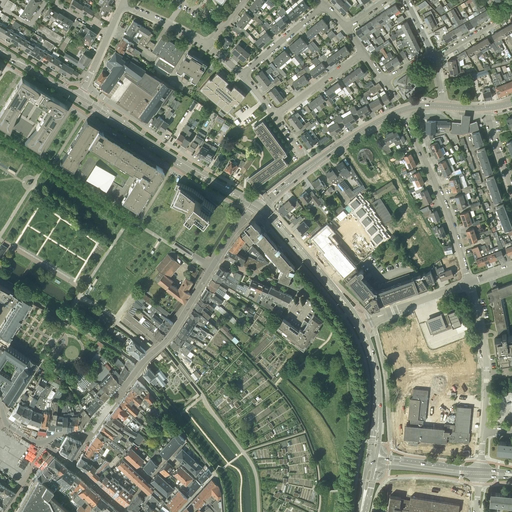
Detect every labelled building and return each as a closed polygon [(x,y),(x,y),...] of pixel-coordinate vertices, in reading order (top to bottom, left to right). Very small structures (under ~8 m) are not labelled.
[(27,5),(34,10),(37,5),(30,0),(27,5)] [(73,0),(68,0),(71,2),(70,5),(69,6),(74,9),(78,3),(73,0)] [(303,0),(299,4),(304,10),(309,6),(303,0)] [(341,0),(338,0),(335,4),(339,8),(345,3),(341,0)] [(418,5),(420,10),(428,4),(425,0),(418,5)] [(481,9),(475,0),(471,0),(474,3),(484,20),(490,17),(487,10),(484,6),(481,9)] [(255,15),(258,18),(260,14),(262,12),(258,10),(261,6),(254,1),(250,7),(255,11),(253,13),(255,15)] [(78,3),(74,9),(80,12),(80,11),(85,3),(83,2),(81,5),(78,3)] [(80,11),(85,14),(89,8),(87,7),(89,4),(86,2),(85,3),(80,11)] [(102,7),(109,11),(112,6),(110,4),(110,5),(106,2),(104,5),(102,3),(99,2),(97,4),(102,7)] [(350,8),(345,3),(339,8),(344,13),(350,8)] [(475,11),(473,13),(475,16),(479,23),(484,20),(474,3),(471,4),(475,11)] [(283,7),(282,8),(279,4),(277,6),(280,10),(284,15),(287,12),(283,7)] [(299,4),(293,9),(298,15),(304,10),(299,4)] [(391,7),(394,13),(399,10),(395,4),(391,7)] [(441,4),(435,9),(440,14),(443,12),(445,11),(446,11),(443,7),(441,4)] [(24,10),(31,14),(34,10),(27,5),(24,10)] [(105,16),(109,11),(102,7),(99,12),(98,11),(94,16),(97,18),(100,13),(103,14),(105,16)] [(394,13),(391,7),(386,11),(390,17),(394,13)] [(49,18),(54,11),(49,8),(44,15),(49,18)] [(89,8),(85,14),(90,18),(92,15),(94,16),(98,11),(95,10),(94,11),(89,8)] [(298,15),(293,9),(288,14),(293,19),(298,15)] [(460,20),(453,9),(451,10),(454,16),(456,20),(463,32),(468,29),(464,23),(462,18),(460,20)] [(28,19),(31,14),(24,10),(21,14),(20,14),(18,16),(25,20),(26,18),(28,19)] [(282,18),(277,22),(277,23),(282,29),(287,24),(285,21),(288,19),(285,16),(284,15),(280,10),(277,13),(282,18)] [(54,11),(49,18),(54,21),(54,20),(58,13),(54,11)] [(381,14),(390,28),(392,26),(389,22),(392,20),(390,17),(386,11),(381,14)] [(427,23),(435,19),(432,14),(431,11),(425,13),(423,15),(427,23)] [(59,12),(58,13),(54,20),(59,23),(64,15),(59,12)] [(241,18),(247,23),(252,18),(245,12),(241,18)] [(384,25),(386,27),(388,31),(389,30),(390,28),(381,14),(376,17),(380,23),(382,27),(384,25)] [(64,15),(59,23),(63,26),(68,18),(64,15)] [(258,25),(260,24),(262,21),(258,18),(255,15),(253,18),(258,22),(256,23),(258,25)] [(454,29),(458,36),(463,32),(456,20),(454,16),(451,17),(454,23),(452,25),(452,26),(454,29)] [(470,20),(474,26),(479,23),(475,16),(470,20)] [(380,23),(376,17),(371,21),(375,27),(380,23)] [(68,18),(63,26),(68,29),(73,21),(68,18)] [(243,28),(247,23),(241,18),(237,23),(243,28)] [(328,25),(327,24),(322,19),(317,23),(325,33),(328,30),(328,25)] [(435,19),(427,23),(431,31),(437,29),(435,26),(438,25),(435,19)] [(282,29),(277,23),(277,22),(275,20),(270,24),(267,21),(264,24),(268,29),(271,26),(271,27),(274,30),(273,30),(274,31),(277,33),(282,29)] [(468,29),(474,26),(470,20),(464,23),(468,29)] [(139,43),(145,47),(149,41),(151,39),(153,34),(151,33),(151,32),(133,21),(130,26),(138,31),(139,29),(141,30),(140,32),(144,35),(140,40),(139,43)] [(266,31),(268,29),(264,24),(262,21),(260,24),(265,29),(266,31)] [(375,27),(371,21),(366,24),(372,33),(377,30),(375,27)] [(401,24),(402,27),(398,29),(395,31),(397,33),(410,27),(407,21),(401,24)] [(72,26),(80,30),(93,39),(94,37),(95,37),(96,35),(96,34),(89,29),(87,32),(81,28),(81,27),(74,23),(72,26)] [(322,35),(325,33),(317,23),(311,28),(316,33),(319,31),(322,35)] [(372,33),(366,24),(361,28),(365,33),(367,37),(369,40),(371,38),(369,35),(372,33)] [(453,39),(447,29),(445,25),(441,28),(433,32),(435,36),(441,33),(446,42),(453,39)] [(138,31),(130,26),(126,32),(134,37),(138,31)] [(240,31),(238,29),(235,26),(232,29),(238,34),(240,31)] [(452,26),(447,29),(453,39),(458,36),(454,29),(452,26)] [(511,45),(511,38),(509,34),(511,32),(507,26),(502,29),(506,35),(508,39),(511,45)] [(393,41),(395,39),(396,39),(396,37),(398,36),(398,35),(401,34),(402,37),(412,32),(410,27),(397,33),(390,37),(393,41)] [(10,30),(7,28),(2,36),(7,39),(13,30),(12,30),(10,30)] [(310,38),(312,40),(318,35),(316,33),(311,28),(306,32),(311,37),(310,38)] [(356,31),(360,37),(363,41),(367,37),(365,33),(361,28),(356,31)] [(497,32),(501,38),(506,35),(502,29),(497,32)] [(12,42),(13,42),(18,34),(19,32),(16,30),(15,33),(14,32),(14,31),(13,30),(7,39),(9,41),(10,40),(10,41),(12,42)] [(91,41),(93,39),(80,30),(78,33),(84,37),(82,40),(89,44),(90,44),(92,42),(91,41)] [(271,38),(267,32),(264,34),(262,31),(259,34),(261,37),(266,42),(271,38)] [(396,42),(398,46),(415,37),(412,32),(402,37),(403,40),(401,41),(400,40),(396,42)] [(501,38),(497,32),(492,35),(495,41),(493,42),(498,50),(502,48),(500,43),(503,42),(501,38)] [(18,34),(13,42),(14,43),(15,44),(16,44),(19,46),(23,38),(18,34)] [(229,40),(232,37),(228,34),(221,43),(220,43),(226,48),(225,48),(226,49),(231,41),(229,40)] [(120,43),(133,51),(137,54),(139,55),(141,52),(133,47),(134,44),(123,37),(120,43)] [(167,40),(162,37),(152,52),(160,57),(156,64),(170,73),(184,51),(179,47),(180,46),(168,39),(167,40)] [(261,47),(266,42),(261,37),(256,41),(261,47)] [(301,37),(295,42),(300,48),(305,53),(310,49),(313,53),(316,51),(310,43),(308,45),(301,37)] [(398,46),(399,49),(407,45),(408,47),(418,43),(415,37),(398,46)] [(482,41),(488,50),(492,47),(497,54),(499,52),(498,50),(493,42),(491,44),(488,37),(482,41)] [(29,41),(23,38),(19,46),(24,49),(29,41)] [(30,53),(37,41),(31,38),(29,41),(24,49),(30,53)] [(51,43),(45,40),(42,45),(48,48),(51,43)] [(381,44),(383,48),(390,43),(388,40),(381,44)] [(36,46),(39,42),(37,41),(30,53),(33,54),(33,55),(34,56),(35,56),(40,48),(36,46)] [(310,43),(316,51),(319,48),(313,41),(310,43)] [(483,53),(488,50),(482,41),(477,44),(483,53)] [(297,50),(300,48),(295,42),(290,46),(297,54),(294,57),(300,63),(303,61),(298,55),(300,53),(297,50)] [(131,54),(133,51),(120,43),(116,48),(124,53),(125,50),(131,54)] [(375,49),(374,46),(371,43),(365,47),(367,50),(369,49),(370,52),(375,49)] [(418,43),(408,47),(409,49),(412,53),(414,52),(421,49),(418,43)] [(483,53),(477,44),(472,47),(476,53),(478,57),(481,55),(483,58),(485,56),(483,53)] [(238,56),(243,50),(238,45),(232,51),(238,56)] [(339,50),(343,56),(349,52),(345,45),(339,50)] [(337,47),(331,51),(337,60),(343,56),(339,50),(337,47)] [(476,53),(472,47),(466,50),(470,57),(476,53)] [(46,52),(40,48),(35,56),(36,56),(36,57),(37,58),(38,58),(41,60),(46,52)] [(86,48),(78,61),(76,65),(82,69),(85,64),(86,65),(93,53),(86,48)] [(321,56),(325,61),(327,60),(331,65),(337,60),(331,51),(330,50),(327,49),(326,52),(321,56)] [(249,54),(243,50),(238,56),(244,61),(250,54),(250,53),(249,54)] [(279,55),(285,62),(291,57),(285,50),(285,51),(279,55)] [(54,51),(51,55),(47,63),(47,64),(49,65),(50,65),(52,67),(57,59),(58,57),(59,55),(54,51)] [(123,56),(116,51),(109,60),(115,65),(111,70),(113,71),(101,86),(109,92),(123,74),(147,92),(149,90),(153,92),(154,91),(157,93),(141,115),(149,121),(155,113),(156,113),(162,105),(161,104),(162,103),(164,104),(175,88),(173,87),(131,61),(129,63),(122,58),(123,56)] [(51,55),(46,52),(41,60),(44,61),(44,62),(45,63),(46,62),(47,63),(51,55)] [(181,74),(182,73),(184,74),(182,78),(186,81),(188,78),(189,77),(192,79),(191,80),(196,83),(207,65),(208,64),(188,52),(187,53),(177,70),(181,74)] [(387,54),(386,52),(383,54),(386,58),(382,61),(388,71),(395,67),(391,60),(387,54)] [(401,63),(397,56),(394,58),(390,52),(387,54),(391,60),(395,67),(401,63)] [(69,61),(72,57),(65,53),(63,57),(69,61)] [(457,56),(458,58),(456,59),(448,61),(449,68),(457,66),(460,66),(459,61),(464,58),(463,55),(461,56),(460,56),(459,54),(457,56)] [(285,62),(279,55),(273,60),(277,64),(278,66),(276,68),(283,76),(286,74),(280,66),(285,62)] [(325,61),(321,56),(317,59),(320,62),(319,62),(320,64),(316,67),(320,73),(326,69),(322,63),(325,61)] [(57,70),(62,62),(59,60),(59,58),(58,57),(57,59),(52,67),(57,70)] [(297,66),(300,63),(294,57),(291,59),(297,66)] [(102,71),(96,80),(96,81),(96,82),(98,83),(99,83),(100,84),(100,85),(100,86),(101,86),(113,71),(111,70),(115,65),(109,60),(108,60),(107,61),(107,62),(107,63),(106,63),(106,64),(106,65),(107,65),(107,66),(107,67),(108,67),(109,68),(108,70),(111,72),(109,75),(105,73),(106,71),(103,69),(102,71)] [(68,65),(62,62),(57,70),(63,74),(68,65)] [(69,77),(70,75),(76,78),(79,73),(73,70),(74,69),(68,65),(63,74),(65,75),(65,74),(66,75),(66,76),(67,76),(68,76),(69,77)] [(320,73),(316,67),(311,70),(308,66),(304,68),(308,73),(308,74),(310,72),(314,77),(320,73)] [(367,72),(367,71),(363,66),(361,67),(360,66),(354,71),(359,77),(360,79),(363,77),(367,74),(367,73),(367,72)] [(461,73),(462,76),(473,73),(472,70),(464,72),(464,69),(461,70),(460,66),(457,66),(449,68),(450,75),(458,74),(458,73),(461,73)] [(298,79),(303,85),(309,81),(305,75),(308,73),(304,68),(299,71),(302,76),(298,79)] [(255,76),(260,81),(267,76),(262,70),(255,76)] [(359,77),(354,71),(349,75),(353,81),(359,77)] [(209,77),(200,89),(228,113),(234,105),(236,107),(246,95),(234,86),(231,89),(226,85),(229,82),(217,72),(211,79),(209,77)] [(413,72),(408,76),(407,75),(397,81),(400,85),(398,86),(400,89),(404,95),(411,90),(413,89),(410,85),(418,79),(413,72)] [(506,83),(505,79),(502,80),(500,73),(496,74),(500,82),(505,93),(510,91),(506,83)] [(496,79),(493,81),(496,87),(499,96),(505,93),(500,82),(496,74),(494,75),(496,79)] [(353,81),(349,75),(343,79),(347,85),(353,81)] [(265,87),(271,82),(267,76),(260,81),(265,87)] [(303,85),(298,79),(295,81),(292,77),(287,80),(290,84),(291,86),(293,84),(298,89),(303,85)] [(4,107),(0,112),(0,125),(6,128),(7,126),(8,126),(7,127),(8,127),(9,126),(11,128),(16,115),(28,95),(29,95),(28,97),(34,100),(34,99),(43,104),(42,105),(47,109),(48,107),(49,108),(37,128),(27,138),(29,139),(29,140),(29,141),(30,140),(31,140),(29,143),(37,148),(38,145),(41,147),(40,148),(41,148),(49,135),(48,135),(51,130),(52,131),(60,118),(59,117),(62,113),(63,113),(65,110),(63,108),(65,105),(24,80),(22,83),(20,81),(17,85),(18,86),(16,90),(15,89),(6,103),(7,103),(5,107),(4,107)] [(338,82),(332,87),(338,95),(344,91),(348,97),(351,95),(349,93),(346,87),(343,89),(338,82)] [(370,93),(372,91),(381,85),(379,83),(375,85),(375,86),(369,90),(363,93),(365,97),(370,94),(370,93)] [(374,94),(378,91),(382,88),(381,85),(372,91),(374,94)] [(273,98),(279,92),(275,87),(268,92),(269,92),(273,98)] [(326,91),(331,97),(333,95),(335,97),(338,95),(332,87),(326,91)] [(485,99),(492,98),(491,93),(496,92),(494,87),(487,89),(487,91),(483,92),(485,99)] [(281,91),(279,92),(273,98),(277,103),(277,104),(284,98),(281,95),(283,94),(281,91)] [(361,95),(365,102),(366,105),(362,107),(366,115),(371,112),(369,108),(371,107),(365,97),(363,93),(361,95)] [(381,101),(383,100),(381,96),(380,93),(377,94),(379,97),(374,100),(378,108),(383,105),(381,101)] [(386,93),(381,96),(383,100),(386,104),(391,101),(386,93)] [(16,115),(11,128),(16,131),(13,136),(14,137),(17,139),(21,134),(27,138),(37,128),(49,108),(48,107),(47,109),(42,105),(43,104),(34,99),(34,100),(28,97),(29,95),(28,95),(16,115)] [(325,106),(322,102),(325,100),(321,95),(315,99),(322,109),(325,106)] [(309,103),(313,109),(316,106),(319,111),(322,109),(315,99),(309,103)] [(178,100),(173,108),(176,110),(181,103),(178,100)] [(378,108),(374,100),(369,103),(371,107),(373,111),(378,108)] [(191,111),(197,103),(194,101),(189,109),(191,111)] [(159,127),(170,111),(172,108),(169,106),(165,113),(162,118),(159,116),(157,118),(155,117),(153,119),(153,118),(152,119),(153,119),(152,121),(154,123),(154,124),(154,125),(156,126),(157,126),(159,127)] [(361,118),(366,115),(362,107),(357,110),(355,107),(353,108),(356,115),(359,113),(361,118)] [(354,116),(356,115),(353,108),(350,110),(352,113),(347,116),(352,124),(356,121),(354,116)] [(173,113),(170,111),(159,127),(164,131),(166,129),(166,128),(169,123),(167,121),(173,113)] [(292,124),(299,119),(297,116),(300,114),(298,111),(288,119),(292,124)] [(347,126),(352,124),(347,116),(342,119),(341,115),(338,117),(342,123),(344,122),(347,126)] [(333,120),(335,123),(333,124),(337,132),(342,129),(339,125),(342,123),(338,117),(335,118),(336,119),(333,120)] [(299,119),(292,124),(297,130),(296,130),(297,130),(304,124),(306,127),(311,124),(309,121),(306,123),(304,120),(302,122),(299,119)] [(317,119),(314,122),(311,124),(306,127),(308,130),(309,130),(311,128),(315,125),(316,127),(320,124),(317,119)] [(128,170),(132,172),(133,170),(139,174),(122,201),(121,201),(137,211),(138,211),(137,211),(139,208),(141,209),(165,169),(163,168),(163,169),(154,164),(155,163),(104,131),(103,132),(102,133),(98,130),(99,128),(87,120),(67,151),(60,163),(106,191),(112,180),(119,185),(128,170)] [(187,124),(181,133),(180,133),(176,140),(181,143),(196,120),(195,120),(191,127),(188,125),(187,124)] [(198,122),(196,120),(181,143),(186,147),(191,140),(188,138),(192,132),(192,131),(198,122)] [(269,178),(268,177),(271,175),(271,176),(274,174),(273,173),(276,171),(277,172),(279,170),(279,169),(282,167),(282,168),(285,166),(284,165),(287,163),(287,164),(288,164),(283,157),(284,155),(285,156),(288,154),(286,152),(281,145),(279,143),(279,142),(277,140),(275,137),(273,134),(273,135),(271,132),(271,131),(269,129),(267,127),(267,126),(265,123),(265,124),(263,121),(263,120),(253,127),(275,158),(248,178),(255,187),(258,185),(257,185),(260,183),(263,182),(263,181),(265,179),(266,180),(269,178)] [(482,126),(480,120),(477,121),(469,124),(452,122),(452,127),(451,133),(462,135),(463,134),(479,129),(479,128),(479,127),(482,126)] [(427,133),(429,133),(430,136),(430,139),(433,138),(433,133),(435,133),(439,133),(440,132),(440,131),(444,131),(445,131),(449,131),(450,128),(450,123),(447,123),(447,121),(442,121),(436,121),(427,121),(427,133)] [(332,135),(337,132),(333,124),(328,127),(326,124),(322,126),(323,128),(326,132),(329,131),(332,135)] [(206,135),(199,131),(188,148),(193,151),(198,143),(200,145),(202,142),(203,140),(204,138),(206,135)] [(305,141),(312,136),(307,131),(301,136),(302,136),(303,137),(302,138),(305,141)] [(396,146),(405,141),(403,136),(400,137),(397,132),(394,133),(393,131),(390,133),(396,145),(396,146)] [(479,131),(472,134),(473,136),(471,137),(474,143),(475,143),(476,146),(483,144),(482,141),(484,140),(482,134),(480,134),(479,131)] [(391,151),(390,148),(396,145),(390,133),(386,135),(387,137),(384,138),(387,144),(381,147),(386,154),(391,151)] [(309,147),(318,141),(316,137),(314,139),(312,136),(305,141),(309,147)] [(440,137),(435,139),(436,142),(430,145),(433,152),(440,148),(439,145),(442,143),(440,137)] [(470,171),(475,169),(468,150),(464,138),(458,139),(470,171)] [(203,158),(211,144),(203,140),(202,142),(200,145),(199,147),(200,148),(197,154),(200,156),(200,157),(202,158),(203,158)] [(211,144),(203,158),(209,162),(215,151),(212,149),(214,146),(211,144)] [(458,147),(457,145),(453,147),(455,151),(456,153),(461,151),(460,148),(459,149),(458,147)] [(366,162),(374,158),(369,148),(361,152),(366,162)] [(443,155),(440,148),(433,152),(436,158),(443,155)] [(489,157),(489,155),(487,150),(486,151),(485,148),(478,150),(478,153),(477,154),(479,160),(481,159),(481,162),(489,160),(488,158),(489,157)] [(223,163),(226,158),(225,158),(227,155),(224,153),(222,158),(219,156),(214,163),(215,164),(215,165),(217,166),(218,165),(218,166),(219,165),(221,166),(223,162),(223,163)] [(405,156),(404,156),(405,157),(405,158),(401,160),(403,164),(407,162),(413,159),(411,153),(405,156)] [(449,165),(455,163),(453,156),(446,159),(449,165)] [(250,157),(244,167),(248,170),(254,160),(250,157)] [(236,171),(238,167),(236,165),(238,163),(235,161),(235,160),(232,158),(224,170),(227,172),(227,171),(231,173),(233,169),(236,171)] [(416,165),(413,159),(407,162),(410,168),(416,165)] [(441,170),(449,166),(446,159),(438,163),(441,170)] [(492,169),(493,169),(491,162),(490,162),(489,160),(481,162),(482,165),(481,165),(483,172),(484,171),(485,174),(493,172),(492,169)] [(359,178),(351,165),(347,168),(343,161),(340,163),(337,165),(337,166),(341,172),(339,173),(340,175),(343,179),(345,178),(346,179),(352,175),(355,181),(356,180),(360,186),(363,184),(359,178)] [(449,166),(441,170),(444,176),(451,173),(449,166)] [(352,201),(353,200),(364,191),(363,190),(355,194),(343,179),(340,175),(337,177),(333,170),(330,172),(329,171),(326,173),(331,180),(333,182),(336,180),(338,183),(352,201)] [(410,182),(412,181),(422,177),(419,171),(412,174),(413,176),(409,178),(410,182)] [(463,176),(461,172),(458,173),(455,175),(456,177),(449,179),(451,186),(462,182),(460,177),(463,176)] [(480,179),(478,172),(471,174),(473,181),(474,181),(475,185),(482,183),(480,179)] [(491,191),(499,188),(499,187),(498,187),(497,186),(499,185),(496,179),(495,179),(494,176),(487,179),(488,181),(486,182),(488,188),(490,188),(491,191)] [(422,177),(412,181),(415,187),(416,190),(419,189),(418,186),(424,183),(422,177)] [(313,182),(318,189),(320,191),(327,187),(322,181),(321,182),(319,178),(313,182)] [(453,192),(461,189),(462,188),(463,191),(469,189),(471,189),(472,189),(471,185),(464,188),(462,182),(451,186),(453,192)] [(174,203),(181,206),(187,209),(186,210),(192,215),(194,213),(198,216),(203,221),(215,206),(194,189),(180,183),(173,198),(175,199),(174,203)] [(420,199),(423,198),(430,195),(427,189),(425,190),(423,187),(419,189),(416,190),(415,191),(417,193),(417,194),(420,199)] [(502,197),(501,192),(499,188),(491,191),(492,193),(490,194),(492,200),(494,200),(495,202),(502,200),(501,197),(502,197)] [(323,206),(326,203),(322,198),(319,200),(312,191),(308,194),(306,191),(300,196),(307,205),(313,200),(317,206),(321,203),(323,206)] [(463,196),(463,194),(455,197),(457,203),(467,199),(466,195),(463,196)] [(360,195),(351,203),(355,208),(358,205),(361,208),(366,204),(367,203),(360,195)] [(430,195),(423,198),(426,204),(433,201),(430,195)] [(373,201),(384,223),(392,219),(381,197),(373,201)] [(484,209),(489,207),(488,203),(485,197),(480,199),(484,209)] [(459,209),(467,206),(469,205),(467,199),(457,203),(459,209)] [(284,204),(289,210),(294,206),(296,208),(300,205),(297,201),(293,204),(289,200),(286,202),(284,203),(284,204)] [(287,213),(289,210),(284,204),(283,205),(283,204),(281,206),(282,206),(279,209),(280,211),(282,214),(283,213),(288,220),(291,217),(287,213)] [(361,208),(357,212),(361,217),(364,214),(367,217),(371,213),(372,212),(366,204),(361,208)] [(341,205),(333,212),(336,215),(344,208),(341,205)] [(497,210),(496,210),(498,217),(500,216),(501,219),(508,216),(507,214),(508,213),(506,207),(504,207),(503,205),(496,207),(497,210)] [(162,230),(192,215),(186,210),(187,209),(181,206),(150,222),(163,229),(162,230)] [(431,213),(430,210),(422,213),(425,218),(432,215),(435,221),(440,219),(436,210),(431,213)] [(472,217),(470,210),(460,214),(462,220),(470,217),(472,217)] [(367,217),(362,221),(366,225),(370,222),(372,225),(377,222),(378,221),(371,213),(367,217)] [(508,216),(501,219),(502,221),(500,222),(503,228),(504,228),(505,231),(508,229),(511,227),(511,225),(511,224),(511,223),(510,218),(509,218),(508,216)] [(464,226),(472,224),(470,217),(462,220),(464,226)] [(281,274),(279,279),(288,284),(291,278),(292,275),(293,275),(295,274),(295,272),(296,270),(296,269),(295,268),(295,267),(291,263),(292,263),(288,259),(287,258),(284,254),(281,251),(283,250),(282,249),(281,248),(280,246),(278,245),(277,246),(275,244),(275,243),(271,239),(267,235),(265,232),(266,231),(266,230),(265,228),(263,227),(262,226),(260,227),(259,225),(253,218),(251,220),(252,222),(249,224),(247,223),(245,225),(248,227),(247,228),(248,228),(242,233),(250,242),(256,237),(283,269),(281,274)] [(304,222),(297,227),(298,228),(300,230),(301,231),(301,230),(303,232),(303,233),(309,227),(304,222)] [(372,225),(368,230),(372,234),(375,231),(378,234),(382,230),(384,229),(377,222),(372,225)] [(327,225),(313,238),(325,251),(323,253),(344,277),(356,267),(335,243),(336,242),(329,234),(333,231),(327,225)] [(438,231),(440,237),(446,235),(443,227),(438,228),(437,225),(431,228),(434,233),(438,231)] [(315,234),(316,233),(321,228),(320,226),(311,233),(313,236),(315,234)] [(468,237),(476,235),(474,228),(466,231),(468,237)] [(377,243),(381,240),(384,243),(389,238),(382,230),(378,234),(373,238),(377,243)] [(246,241),(240,234),(236,239),(247,248),(248,249),(250,247),(245,243),(246,241)] [(476,235),(468,237),(470,243),(478,241),(476,235)] [(241,247),(245,250),(247,248),(236,239),(233,244),(240,249),(241,247)] [(505,246),(505,248),(508,255),(511,253),(511,246),(510,242),(506,243),(505,240),(503,240),(503,239),(502,239),(500,240),(503,247),(505,246)] [(500,250),(495,252),(497,259),(504,256),(501,250),(503,249),(503,247),(500,240),(496,242),(500,250)] [(238,251),(240,249),(233,244),(229,248),(244,256),(245,254),(238,251)] [(249,256),(252,251),(255,247),(251,244),(252,246),(249,250),(247,252),(245,254),(249,256)] [(482,246),(484,252),(481,253),(485,264),(491,261),(486,248),(485,245),(482,246)] [(476,251),(478,259),(476,259),(479,266),(485,264),(481,253),(478,246),(476,247),(472,249),(473,252),(476,251)] [(486,248),(491,261),(497,259),(495,252),(493,248),(490,250),(488,247),(486,248)] [(269,263),(260,253),(257,259),(249,256),(245,254),(245,255),(245,254),(244,256),(229,248),(225,255),(226,257),(233,261),(255,270),(259,267),(269,263)] [(164,274),(158,282),(179,299),(181,300),(185,303),(191,293),(187,291),(193,282),(185,277),(180,286),(179,288),(174,284),(175,283),(173,281),(174,280),(170,278),(181,265),(185,261),(171,250),(157,267),(161,270),(160,270),(164,274)] [(448,261),(446,257),(442,259),(440,259),(442,263),(446,262),(447,262),(446,263),(447,266),(450,265),(448,261)] [(220,266),(216,271),(224,276),(226,275),(234,278),(236,272),(230,270),(229,272),(220,266)] [(356,268),(344,277),(371,307),(373,307),(374,306),(375,307),(380,305),(380,306),(381,306),(381,307),(382,307),(430,289),(426,284),(434,281),(431,271),(426,274),(426,273),(425,272),(424,272),(423,272),(423,273),(423,274),(421,275),(420,274),(412,278),(378,290),(374,289),(361,274),(363,273),(363,272),(364,272),(364,271),(363,270),(362,269),(361,269),(360,270),(359,271),(356,268)] [(448,278),(445,271),(444,268),(440,270),(441,273),(439,274),(441,280),(448,278)] [(451,269),(445,271),(448,278),(454,275),(451,269)] [(216,271),(213,277),(221,282),(221,281),(229,286),(236,290),(238,284),(239,281),(242,275),(239,273),(237,279),(235,283),(224,276),(216,271)] [(409,274),(377,285),(379,289),(411,278),(409,274)] [(7,280),(0,276),(0,283),(15,293),(17,289),(18,289),(18,287),(16,285),(7,280)] [(227,290),(219,285),(220,283),(212,278),(210,282),(218,287),(220,289),(221,288),(223,290),(226,292),(227,290)] [(248,297),(250,291),(252,288),(255,289),(258,282),(252,279),(252,280),(251,279),(250,281),(251,282),(249,286),(245,295),(248,297)] [(210,282),(207,285),(215,291),(224,297),(227,293),(226,292),(223,290),(221,288),(220,289),(218,287),(210,282)] [(257,290),(254,298),(253,300),(256,301),(264,284),(258,282),(255,289),(257,290)] [(9,301),(14,304),(19,295),(17,295),(18,294),(15,293),(0,283),(0,297),(8,302),(9,301)] [(236,290),(245,295),(249,286),(244,284),(243,286),(238,284),(236,290)] [(262,295),(265,297),(271,287),(264,284),(256,301),(258,303),(262,295)] [(207,286),(204,291),(201,295),(209,301),(212,298),(221,303),(224,299),(207,286)] [(263,301),(265,302),(267,299),(269,296),(270,296),(275,288),(271,286),(271,287),(265,297),(263,301)] [(267,304),(270,305),(273,302),(274,299),(274,298),(279,290),(275,288),(270,296),(272,297),(270,300),(269,300),(267,304)] [(283,292),(279,290),(274,298),(274,299),(273,302),(274,303),(274,302),(276,304),(278,301),(283,292)] [(276,309),(278,310),(280,306),(282,303),(288,294),(283,292),(278,301),(280,302),(278,305),(276,309)] [(278,310),(280,311),(282,308),(284,304),(287,305),(292,296),(288,294),(282,303),(280,306),(278,310)] [(0,381),(3,377),(6,379),(1,387),(1,386),(0,386),(4,393),(27,357),(6,343),(9,338),(11,335),(12,335),(12,334),(11,334),(17,324),(18,324),(18,323),(19,322),(20,322),(20,323),(21,323),(20,322),(22,319),(23,319),(22,319),(21,318),(22,317),(22,316),(29,306),(29,305),(31,303),(32,302),(31,302),(19,295),(14,304),(4,319),(0,326),(0,381)] [(201,296),(198,301),(205,307),(206,305),(212,310),(214,307),(212,305),(212,306),(201,296)] [(173,306),(175,308),(181,300),(179,299),(178,300),(173,306)] [(198,301),(195,306),(201,310),(201,311),(209,319),(211,316),(204,310),(206,308),(205,307),(198,301)] [(234,324),(236,322),(219,308),(220,307),(214,302),(212,305),(214,307),(234,324)] [(132,304),(128,310),(127,311),(133,317),(139,310),(132,304)] [(149,309),(152,311),(171,326),(173,323),(167,318),(167,317),(152,305),(149,309)] [(190,314),(205,324),(206,325),(215,333),(218,330),(203,315),(200,313),(194,307),(193,309),(190,314)] [(455,309),(427,320),(433,335),(461,324),(455,309)] [(168,330),(171,326),(152,311),(149,314),(153,317),(154,318),(154,319),(158,323),(159,322),(168,330)] [(200,327),(201,325),(204,326),(205,324),(190,314),(187,319),(200,327)] [(304,328),(302,326),(298,332),(290,326),(291,324),(283,318),(277,327),(284,332),(282,334),(304,350),(320,329),(318,327),(323,321),(314,314),(309,321),(310,323),(305,329),(304,328),(305,328),(304,328)] [(161,340),(166,333),(158,327),(157,329),(142,316),(138,321),(161,340)] [(158,327),(166,333),(168,330),(159,322),(158,323),(154,319),(154,318),(153,317),(150,320),(158,327)] [(200,327),(187,319),(184,324),(198,334),(200,332),(206,336),(208,333),(200,327)] [(236,344),(239,341),(234,336),(234,337),(228,331),(229,329),(222,323),(218,327),(225,334),(236,344)] [(195,335),(197,337),(202,340),(204,337),(198,334),(184,324),(180,329),(193,337),(195,335)] [(180,329),(177,334),(185,340),(187,337),(194,342),(196,339),(193,337),(180,329)] [(511,359),(511,335),(507,336),(506,333),(504,334),(503,331),(498,331),(498,336),(495,336),(498,363),(504,362),(504,361),(511,359)] [(182,345),(188,350),(192,344),(185,340),(177,334),(174,339),(182,345)] [(146,351),(132,339),(130,342),(131,343),(130,344),(129,344),(129,345),(129,344),(128,345),(127,345),(127,346),(127,347),(126,349),(138,358),(146,351)] [(188,350),(182,345),(174,339),(171,344),(184,354),(186,356),(184,359),(190,363),(193,359),(187,355),(190,351),(188,350)] [(111,359),(113,361),(121,369),(119,372),(124,378),(130,369),(117,357),(120,354),(116,352),(114,355),(111,359)] [(121,353),(120,354),(117,357),(130,369),(134,363),(128,359),(126,361),(123,358),(122,359),(121,358),(123,355),(121,353)] [(105,365),(105,366),(106,365),(111,371),(120,383),(124,378),(119,372),(111,364),(108,361),(105,357),(102,355),(98,360),(100,362),(104,365),(105,365)] [(14,400),(15,401),(15,400),(14,399),(16,397),(17,397),(18,396),(17,396),(18,393),(19,394),(20,393),(19,392),(21,390),(22,390),(22,389),(21,389),(23,386),(24,387),(24,386),(24,385),(25,383),(26,383),(27,383),(26,382),(28,379),(28,380),(29,379),(28,378),(30,376),(31,376),(30,375),(32,372),(33,372),(34,371),(33,371),(34,371),(33,370),(34,371),(36,369),(37,367),(35,367),(37,364),(27,357),(4,393),(1,397),(1,396),(0,397),(1,398),(1,397),(2,398),(2,397),(4,399),(4,400),(5,400),(7,402),(8,401),(8,402),(8,403),(9,402),(9,403),(9,402),(11,404),(12,405),(12,404),(14,400)] [(142,373),(148,380),(154,386),(157,383),(156,382),(157,380),(159,383),(166,377),(159,368),(156,370),(157,372),(155,374),(147,366),(142,373)] [(110,394),(112,392),(120,383),(111,371),(99,384),(110,394)] [(89,375),(86,378),(84,379),(76,372),(75,373),(72,378),(78,385),(84,391),(86,389),(89,392),(101,403),(105,400),(93,388),(90,385),(93,382),(93,381),(93,379),(94,379),(90,376),(89,375)] [(37,388),(41,390),(45,384),(47,380),(41,376),(35,386),(37,388)] [(137,380),(134,383),(145,393),(144,394),(146,395),(149,392),(144,386),(137,380)] [(59,385),(60,384),(54,381),(53,381),(51,385),(57,389),(59,386),(59,385)] [(98,383),(93,388),(105,400),(110,394),(99,384),(98,383)] [(132,386),(143,397),(144,397),(146,395),(144,394),(145,393),(134,383),(132,386)] [(50,386),(45,384),(41,390),(35,402),(28,422),(40,426),(45,401),(43,401),(46,396),(46,395),(45,395),(48,389),(50,386)] [(59,400),(58,400),(62,392),(64,389),(59,386),(57,389),(53,396),(52,400),(47,427),(54,428),(57,406),(59,406),(59,400)] [(141,399),(143,397),(132,386),(130,389),(141,399)] [(35,391),(34,395),(23,419),(28,422),(35,402),(41,390),(37,388),(35,391)] [(33,391),(29,389),(26,395),(29,396),(17,416),(23,419),(34,395),(31,394),(33,391)] [(130,389),(126,394),(135,401),(144,410),(150,403),(144,397),(143,397),(141,399),(130,389)] [(101,403),(89,392),(80,403),(84,408),(89,414),(90,415),(101,404),(101,403)] [(144,397),(150,403),(152,402),(154,399),(149,392),(146,395),(144,397)] [(511,392),(510,392),(507,393),(505,392),(503,396),(505,397),(509,408),(508,410),(511,411),(511,392)] [(15,407),(11,412),(17,416),(29,396),(26,395),(24,394),(15,407),(15,406),(15,407)] [(126,394),(124,397),(132,405),(135,408),(136,408),(141,413),(144,410),(135,401),(126,394)] [(47,396),(46,396),(43,401),(45,401),(40,426),(47,427),(52,400),(53,396),(52,398),(51,399),(47,398),(47,396)] [(124,397),(119,403),(126,410),(128,407),(139,418),(142,414),(141,413),(136,408),(135,408),(132,405),(124,397)] [(77,403),(72,406),(73,411),(74,419),(73,429),(77,429),(77,428),(78,412),(81,410),(77,403)] [(119,403),(111,413),(118,419),(129,428),(139,433),(135,431),(141,424),(140,423),(126,410),(119,403)] [(57,406),(54,428),(61,428),(63,415),(63,411),(63,405),(59,406),(57,406)] [(90,416),(90,415),(89,414),(84,408),(81,410),(78,412),(77,428),(78,428),(82,426),(82,427),(83,426),(82,426),(87,420),(87,419),(88,418),(87,417),(89,415),(90,416)] [(111,413),(106,421),(110,424),(111,422),(117,427),(121,430),(122,428),(123,430),(131,434),(128,438),(132,441),(138,446),(138,445),(144,437),(140,434),(139,433),(129,428),(118,419),(111,413)] [(106,421),(103,424),(113,431),(130,445),(132,441),(128,438),(127,439),(121,435),(122,433),(110,424),(106,421)] [(103,424),(100,429),(112,438),(124,448),(126,449),(130,445),(113,431),(103,424)] [(108,444),(118,451),(122,454),(126,449),(124,448),(123,449),(99,430),(96,434),(104,440),(108,444)] [(178,431),(174,435),(182,442),(185,439),(178,431)] [(116,455),(118,451),(108,444),(104,440),(96,434),(91,442),(89,445),(99,452),(102,454),(101,455),(106,448),(116,455)] [(178,446),(182,442),(174,435),(170,439),(178,446)] [(69,448),(72,445),(75,439),(67,436),(66,436),(62,444),(69,448)] [(75,439),(72,445),(77,448),(81,442),(75,439)] [(170,439),(167,443),(174,450),(178,446),(170,439)] [(497,453),(506,454),(507,442),(498,441),(497,453)] [(167,443),(163,447),(171,454),(174,450),(167,443)] [(70,449),(69,448),(62,444),(59,448),(59,450),(60,450),(66,454),(70,449)] [(22,477),(33,454),(36,455),(40,447),(36,445),(33,452),(30,451),(27,458),(23,456),(19,464),(22,465),(19,471),(8,465),(5,470),(22,477)] [(77,448),(72,445),(69,448),(70,449),(66,454),(71,457),(72,457),(77,448)] [(89,445),(87,449),(95,454),(96,453),(98,454),(99,452),(89,445)] [(167,458),(171,454),(163,447),(159,451),(159,452),(167,459),(167,458)] [(124,455),(124,456),(128,459),(135,452),(131,448),(126,453),(124,455)] [(175,456),(179,460),(186,452),(182,448),(175,456)] [(95,454),(87,449),(84,453),(93,458),(95,454)] [(99,452),(98,454),(96,460),(94,459),(93,460),(90,458),(88,461),(81,456),(77,462),(77,463),(82,467),(85,470),(89,466),(91,464),(92,464),(93,463),(95,464),(97,462),(101,455),(102,454),(99,452)] [(83,452),(81,456),(88,461),(90,458),(93,460),(94,459),(96,460),(98,454),(96,453),(95,454),(93,458),(84,453),(83,452)] [(135,452),(128,459),(132,463),(139,456),(135,452)] [(190,456),(186,452),(179,460),(183,463),(190,456)] [(110,461),(108,463),(107,464),(111,468),(113,465),(114,464),(120,458),(119,457),(116,454),(116,455),(110,461)] [(101,455),(97,462),(95,464),(93,463),(92,464),(91,464),(89,466),(85,470),(87,471),(89,474),(100,464),(105,458),(101,455)] [(49,476),(54,480),(56,477),(53,475),(62,463),(54,456),(48,463),(54,469),(52,472),(49,476)] [(139,456),(132,463),(136,467),(143,459),(139,456)] [(194,460),(190,456),(183,463),(187,467),(194,460)] [(150,458),(147,462),(154,469),(158,465),(158,464),(151,457),(150,457),(150,458)] [(91,476),(94,479),(104,468),(103,467),(106,464),(107,464),(108,463),(110,461),(105,458),(100,464),(89,474),(91,476)] [(121,459),(116,465),(121,469),(126,463),(122,459),(121,459)] [(198,463),(194,460),(187,467),(191,471),(198,463)] [(143,466),(150,473),(151,473),(154,469),(147,462),(143,466)] [(159,470),(159,471),(165,476),(173,468),(167,462),(159,470)] [(45,466),(52,472),(54,469),(48,463),(45,466)] [(56,477),(66,466),(62,463),(53,475),(56,477)] [(126,463),(121,469),(125,473),(131,467),(126,463)] [(198,463),(191,471),(195,475),(202,467),(198,463)] [(205,470),(198,478),(202,482),(211,472),(205,464),(202,467),(205,470)] [(45,466),(42,470),(49,476),(52,472),(45,466)] [(56,477),(54,480),(51,483),(49,485),(53,489),(57,485),(54,482),(55,481),(58,478),(59,479),(57,481),(59,484),(71,471),(66,466),(56,477)] [(173,474),(177,477),(184,470),(184,469),(181,467),(180,466),(173,474)] [(131,467),(125,473),(130,478),(135,472),(131,467)] [(98,482),(108,471),(107,470),(105,468),(105,469),(104,468),(94,479),(95,480),(95,479),(95,480),(98,482)] [(109,471),(108,471),(98,482),(101,485),(110,475),(113,473),(114,472),(109,468),(107,470),(109,471)] [(49,476),(42,470),(37,475),(49,486),(49,485),(51,483),(47,480),(49,476)] [(177,477),(181,481),(188,473),(187,473),(186,472),(186,471),(185,470),(184,470),(177,477)] [(75,474),(71,471),(59,484),(62,487),(61,488),(62,489),(63,488),(65,491),(68,488),(65,486),(75,474)] [(135,472),(130,478),(135,482),(140,476),(135,472)] [(151,482),(154,485),(161,477),(157,474),(158,474),(157,473),(150,481),(151,482)] [(181,481),(185,485),(192,477),(189,474),(188,473),(181,481)] [(65,486),(68,488),(70,490),(71,489),(80,478),(75,474),(65,486)] [(69,511),(64,507),(50,494),(51,492),(53,489),(49,485),(49,486),(37,475),(33,481),(23,498),(15,511),(69,511)] [(118,484),(117,483),(118,481),(114,478),(113,479),(113,478),(110,475),(101,485),(105,488),(110,493),(118,484)] [(140,476),(135,482),(140,486),(145,480),(140,476)] [(165,481),(161,477),(154,485),(158,489),(165,481)] [(80,478),(71,489),(70,490),(70,491),(67,493),(68,495),(71,499),(74,496),(73,494),(80,486),(82,488),(86,484),(80,478)] [(217,500),(220,497),(221,496),(220,492),(218,486),(211,479),(204,487),(211,493),(211,494),(213,496),(217,500)] [(153,488),(145,481),(140,486),(148,494),(149,493),(154,488),(153,488)] [(165,481),(158,489),(162,493),(169,485),(165,481)] [(196,488),(189,481),(183,488),(191,495),(196,488)] [(118,483),(118,484),(110,493),(114,496),(122,486),(118,483)] [(77,501),(90,488),(90,487),(88,486),(87,484),(86,484),(82,488),(74,496),(71,499),(70,501),(72,504),(76,508),(80,504),(77,501)] [(0,490),(0,502),(2,500),(0,498),(2,495),(3,494),(5,496),(9,489),(4,485),(0,490)] [(169,485),(162,493),(166,497),(170,492),(174,489),(173,488),(169,485)] [(122,486),(114,496),(121,502),(124,504),(124,505),(133,495),(132,494),(135,490),(131,488),(129,491),(122,486)] [(174,489),(170,492),(173,495),(166,503),(168,505),(173,511),(174,511),(188,498),(175,486),(173,488),(174,489)] [(198,493),(205,500),(211,494),(211,493),(204,487),(198,493)] [(88,511),(89,511),(91,507),(91,506),(88,504),(85,509),(80,505),(85,500),(84,499),(85,497),(88,500),(90,502),(93,504),(100,496),(95,492),(90,488),(77,501),(80,504),(76,508),(80,511),(88,511)] [(2,500),(8,503),(15,492),(9,489),(5,496),(2,500)] [(490,504),(496,504),(496,510),(497,510),(499,493),(491,492),(490,504)] [(138,511),(150,511),(159,501),(149,493),(148,494),(146,496),(145,498),(144,499),(145,499),(143,501),(142,502),(145,505),(138,511)] [(205,500),(198,493),(191,501),(199,508),(206,501),(205,500)] [(508,505),(509,494),(499,493),(497,510),(499,510),(499,507),(500,507),(501,505),(508,505)] [(143,501),(141,500),(142,498),(138,495),(127,507),(131,511),(132,511),(133,511),(136,509),(142,502),(143,501)] [(91,506),(91,507),(89,511),(88,511),(94,511),(97,510),(99,511),(102,508),(107,502),(105,500),(100,496),(93,504),(92,505),(91,506)] [(458,511),(460,503),(410,497),(410,499),(389,496),(386,511),(458,511)] [(157,511),(160,508),(164,501),(163,500),(161,498),(159,501),(150,511),(157,511)] [(164,501),(160,508),(157,511),(173,511),(168,505),(166,503),(164,501)] [(107,502),(102,508),(104,510),(102,511),(108,511),(113,507),(107,502)] [(142,502),(136,509),(133,511),(138,511),(145,505),(142,502)]
